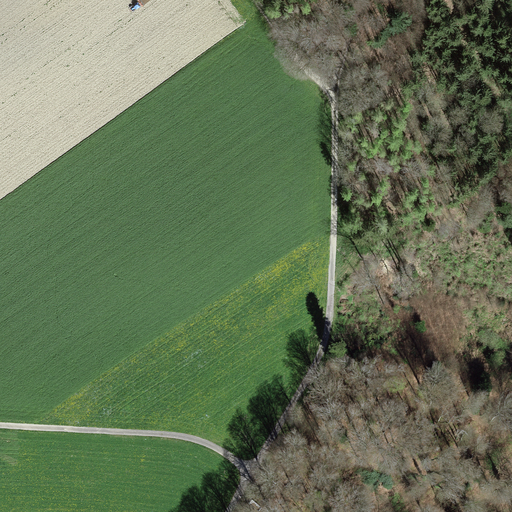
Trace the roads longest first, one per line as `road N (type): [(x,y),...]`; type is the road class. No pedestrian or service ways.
road 1 (track): [(361,0),(330,79),(328,333),(250,476)]
road 2 (track): [(250,476),(183,437),(0,426)]
